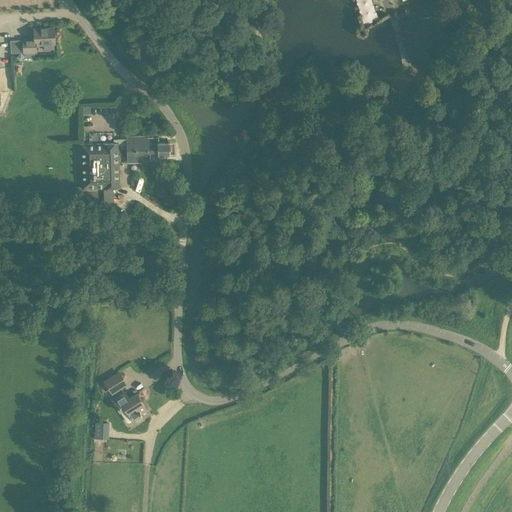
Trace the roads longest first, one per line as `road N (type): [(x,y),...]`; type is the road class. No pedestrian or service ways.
road 1 (unclassified): [(511,372),(446,334),(375,326),(250,393),(216,401),(199,397),(177,368),(179,313)]
road 2 (residential): [(65,0),(181,137),(179,313)]
road 3 (unknown): [(135,511),(150,420),(193,391)]
road 4 (secondary): [(439,511),(511,413)]
